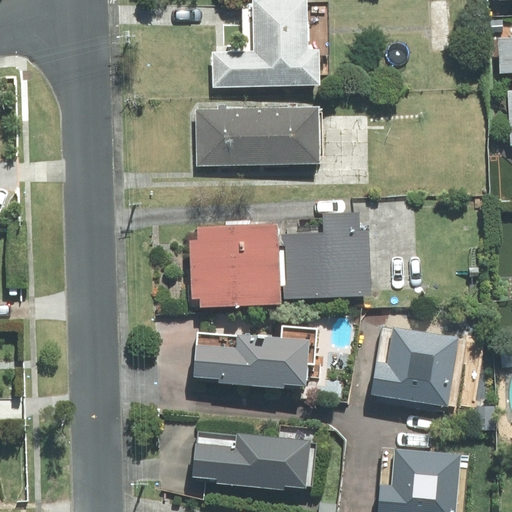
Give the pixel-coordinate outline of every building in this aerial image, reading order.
[(327,85),(328,47),(315,47),(316,0),(262,0),(261,51),(218,50),(217,82),(327,85)] [(511,33),(504,33),(502,71),(511,71),(511,33)] [(327,164),(325,103),(198,107),(200,168),(327,164)] [(193,228),(199,306),(380,292),(373,206),(329,210),(331,228),(293,231),(293,220),(193,228)] [(199,317),(162,314),(161,329),(198,332),(199,317)] [(473,337),(398,323),(392,359),(379,356),(373,391),(461,407),(473,337)] [(322,390),(325,338),(244,333),(243,342),(204,340),(202,383),(322,390)] [(318,489),(321,436),(244,431),(243,446),(203,444),(201,482),(318,489)] [(464,511),(468,450),(388,446),(384,511),(464,511)]
